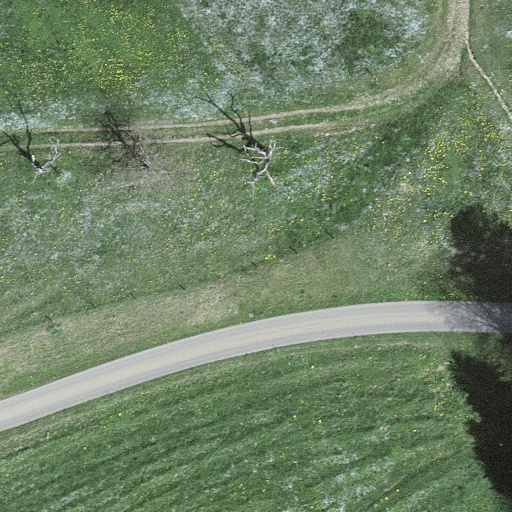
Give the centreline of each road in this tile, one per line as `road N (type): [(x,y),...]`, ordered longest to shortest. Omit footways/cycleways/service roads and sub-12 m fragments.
road 1 (unclassified): [(511,318),(305,326),(225,342),(0,415)]
road 2 (track): [(365,511),(511,423)]
